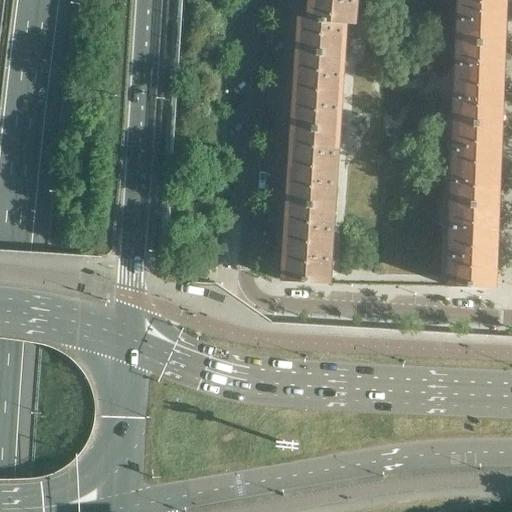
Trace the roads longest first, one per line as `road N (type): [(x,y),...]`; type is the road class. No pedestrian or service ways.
road 1 (residential): [(261,0),(245,277),(251,294),(275,303),(511,317)]
road 2 (secondary): [(511,399),(271,391),(212,378),(127,340)]
road 3 (secondary): [(127,511),(407,463),(511,456)]
road 4 (motorway): [(0,368),(37,0)]
road 5 (motorway): [(127,340),(149,0)]
road 6 (motorway): [(20,511),(99,457),(125,421)]
road 7 (secondary): [(127,340),(0,314)]
